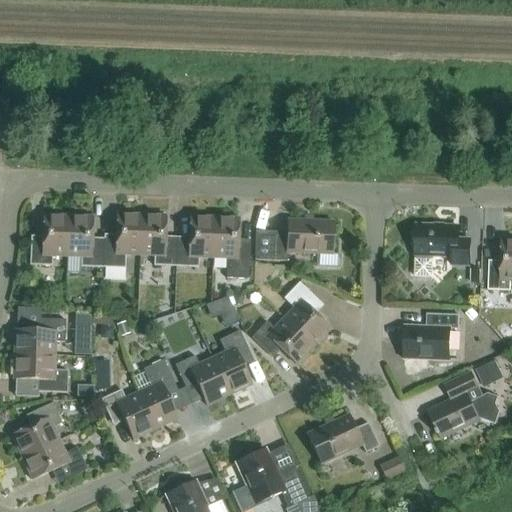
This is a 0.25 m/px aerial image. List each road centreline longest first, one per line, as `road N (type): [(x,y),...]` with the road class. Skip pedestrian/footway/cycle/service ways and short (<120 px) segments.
road 1 (unclassified): [(379,195),(13,181),(0,302)]
road 2 (unclassified): [(48,511),(348,379),(368,358)]
road 3 (unclassified): [(368,358),(379,195)]
road 4 (unclassified): [(511,199),(379,195)]
